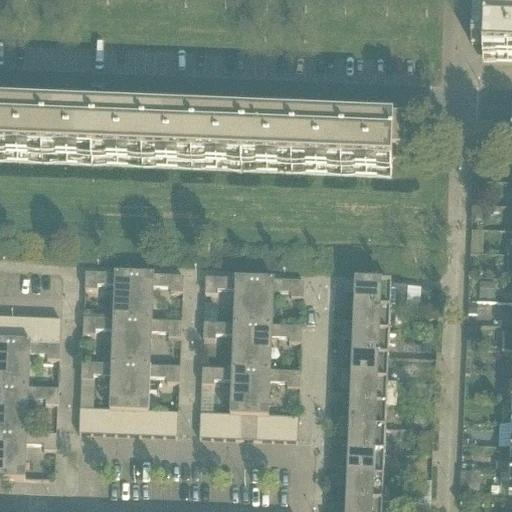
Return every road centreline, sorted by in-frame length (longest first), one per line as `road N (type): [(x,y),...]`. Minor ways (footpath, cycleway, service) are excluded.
road 1 (tertiary): [(511,105),(0,85)]
road 2 (residential): [(297,511),(299,464),(92,455)]
